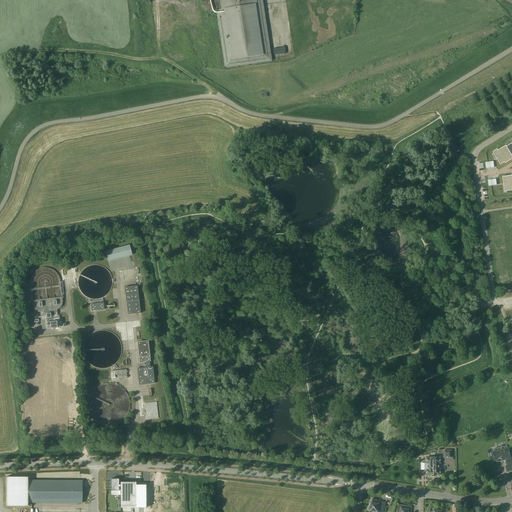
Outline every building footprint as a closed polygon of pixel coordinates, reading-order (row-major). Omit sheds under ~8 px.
[(216,10),(225,68),(272,61),(262,0),(207,0),(207,1),(201,2),(202,12),(209,11),(209,12),(213,11),(216,10)] [(511,143),(507,146),(506,145),(498,150),(498,149),(493,152),(501,165),(505,162),(505,163),(511,159),(511,143)] [(511,174),(511,175),(503,177),(505,192),(511,190),(511,174)] [(501,253),(504,277),(511,275),(511,272),(511,270),(511,220),(510,221),(511,227),(505,227),(508,252),(501,253)] [(130,245),(105,251),(108,261),(132,255),(130,245)] [(137,286),(125,287),(128,315),(141,313),(137,286)] [(91,304),(92,311),(104,310),(104,302),(91,304)] [(57,310),(40,312),(42,329),(60,327),(59,316),(57,316),(57,310)] [(149,348),(138,349),(140,363),(144,362),(145,368),(137,368),(138,375),(139,375),(140,385),(154,383),(153,367),(150,367),(150,362),(151,361),(149,348)] [(119,379),(119,380),(120,380),(120,379),(127,378),(127,373),(128,373),(127,371),(126,371),(126,370),(112,371),(113,380),(119,379)] [(493,452),(495,460),(502,458),(502,461),(507,460),(511,459),(509,448),(508,449),(507,446),(502,447),(502,448),(498,448),(495,448),(495,451),(493,452)] [(440,458),(426,458),(426,475),(431,475),(431,476),(434,476),(435,475),(440,475),(440,470),(438,470),(438,463),(440,463),(440,458)] [(29,503),(29,507),(32,507),(32,503),(82,503),(82,481),(28,480),(28,477),(6,477),(6,506),(28,506),(28,503),(29,503)] [(111,479),(111,491),(120,491),(120,483),(119,483),(119,479),(111,479)] [(120,495),(120,508),(136,508),(146,508),(146,485),(136,485),(136,482),(128,482),(120,482),(120,483),(120,491),(120,495)] [(375,511),(383,511),(384,508),(381,508),(380,507),(381,502),(377,502),(377,500),(372,499),(372,503),(371,503),(370,507),(369,507),(369,508),(369,510),(370,510),(369,511),(371,511),(373,511),(376,511),(375,511)]
